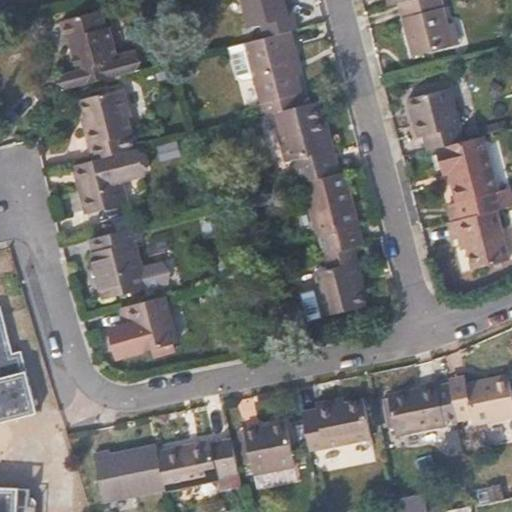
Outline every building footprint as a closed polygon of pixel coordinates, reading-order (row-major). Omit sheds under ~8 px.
[(230,0),(239,32),(249,29),(254,43),(284,36),(281,21),(275,23),(269,0),(230,0)] [(384,0),(387,9),(396,7),(422,0),(384,0)] [(445,27),(437,0),(422,0),(396,7),(409,61),(450,50),(445,27)] [(60,92),(64,92),(140,73),(133,53),(114,58),(107,31),(102,31),(98,14),(58,25),(63,42),(66,40),(74,72),(56,76),(60,92)] [(452,26),(445,27),(450,50),(457,48),(452,26)] [(229,34),(234,49),(242,46),(254,43),(249,29),(239,32),(229,34)] [(293,49),(289,34),(284,36),(254,43),(242,46),(259,119),(270,116),(302,108),(294,79),(287,52),(293,49)] [(301,77),(293,49),(287,52),(294,79),(301,77)] [(110,157),(131,152),(124,122),(128,120),(119,92),(78,103),(84,130),(82,132),(89,162),(110,157)] [(441,150),(461,145),(449,93),(405,103),(412,129),(419,127),(425,154),(441,150)] [(323,126),(318,104),(302,108),(270,116),(282,164),(291,163),(297,187),(302,186),(332,178),(319,127),(323,126)] [(505,211),(487,138),(461,145),(441,150),(447,175),(454,173),(466,221),(495,214),(505,211)] [(158,160),(181,157),(179,140),(156,143),(158,160)] [(80,179),(73,182),(82,216),(123,206),(110,157),(89,162),(77,165),(80,179)] [(77,165),(69,167),(73,182),(80,179),(77,165)] [(355,229),(341,175),(332,178),(302,186),(315,238),(355,229)] [(506,264),(495,214),(466,221),(448,226),(451,242),(462,239),(471,273),(506,264)] [(135,229),(86,242),(90,254),(84,257),(96,302),(142,290),(130,244),(137,242),(135,229)] [(359,280),(351,250),(321,257),(325,272),(313,274),(316,288),(312,291),(320,320),(364,308),(356,281),(359,280)] [(165,298),(119,310),(122,327),(132,325),(139,354),(176,345),(165,298)] [(0,511),(32,511),(33,510),(30,501),(27,498),(26,489),(0,487),(0,422),(35,414),(22,355),(11,356),(2,307),(0,306),(0,511)] [(462,381),(447,384),(448,392),(455,425),(469,422),(470,428),(511,421),(511,413),(506,382),(464,389),(462,381)] [(393,442),(456,431),(455,425),(448,392),(435,394),(436,391),(385,400),(393,442)] [(316,415),(301,418),(308,456),(370,444),(362,406),(333,411),(331,407),(316,410),(316,415)] [(256,431),(243,434),(251,479),(293,471),(284,428),(257,434),(256,431)] [(208,445),(154,456),(155,461),(161,494),(217,485),(216,480),(235,477),(229,446),(210,448),(208,445)] [(102,511),(113,511),(163,504),(161,494),(155,461),(110,468),(110,464),(95,468),(102,511)] [(395,499),(397,511),(426,511),(423,494),(395,499)]
